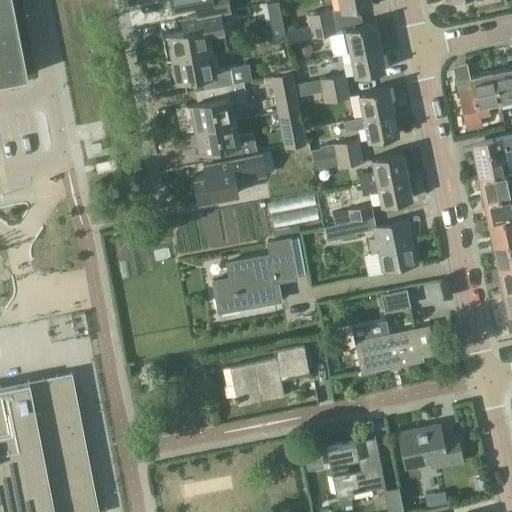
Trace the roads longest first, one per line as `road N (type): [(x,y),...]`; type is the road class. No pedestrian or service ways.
road 1 (residential): [(487,380),(420,49)]
road 2 (residential): [(120,0),(159,209)]
road 3 (residential): [(291,419),(487,380)]
road 4 (unclassified): [(63,157),(31,0)]
road 5 (residential): [(511,504),(487,380)]
